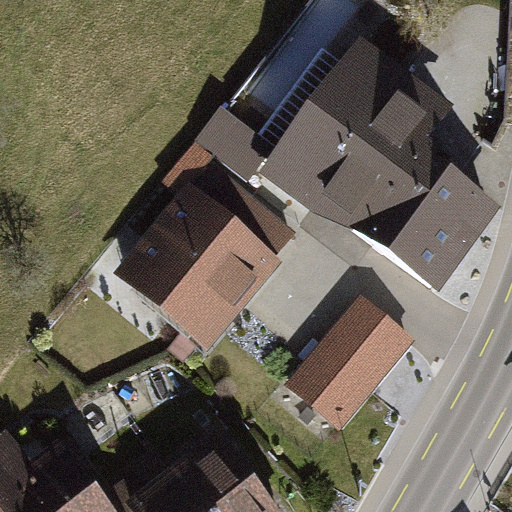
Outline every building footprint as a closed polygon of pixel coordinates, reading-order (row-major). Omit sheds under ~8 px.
[(370,56),(274,186),(442,309),(500,230),(457,199),(466,187),(428,159),(457,119),(370,56)] [(214,172),(118,288),(207,361),(303,246),(214,172)] [(363,303),(291,389),(338,429),(411,343),(363,303)] [(179,482),(202,511),(271,511),(222,449),(179,482)] [(0,511),(97,511),(59,464),(34,483),(9,451),(0,457),(0,511)] [(202,511),(179,482),(152,504),(132,479),(114,493),(128,511),(202,511)]
